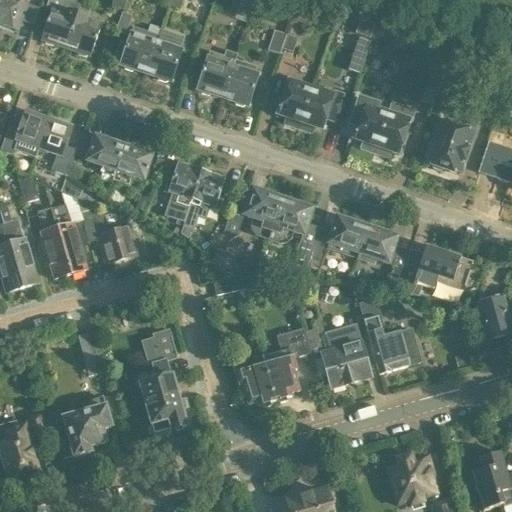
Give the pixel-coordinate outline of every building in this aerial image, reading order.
[(0,0),(0,28),(3,29),(3,32),(10,34),(12,32),(16,34),(18,26),(23,13),(26,6),(12,2),(13,0),(0,0)] [(65,50),(76,16),(81,0),(48,0),(45,8),(51,10),(40,42),(42,43),(44,46),(51,48),(54,47),(65,50)] [(114,0),(112,8),(123,11),(126,0),(114,0)] [(182,2),(175,0),(169,0),(167,7),(179,11),(182,2)] [(251,12),(255,0),(240,0),(238,8),(251,12)] [(23,13),(18,26),(27,30),(32,16),(23,13)] [(115,33),(125,36),(131,17),(122,14),(115,33)] [(76,16),(65,50),(76,54),(77,57),(84,59),(87,58),(90,59),(101,26),(86,21),(87,19),(76,16)] [(120,41),(113,60),(120,63),(119,67),(122,68),(123,71),(130,73),(133,72),(145,76),(156,44),(160,30),(150,27),(145,40),(130,35),(127,43),(120,41)] [(156,44),(145,76),(156,79),(158,82),(165,85),(168,83),(170,84),(181,51),(179,50),(183,38),(160,30),(156,44)] [(273,32),(267,52),(279,56),(281,50),(285,36),(273,32)] [(285,36),(281,50),(292,54),(296,40),(285,36)] [(347,72),(358,76),(369,44),(358,40),(347,72)] [(221,100),(232,68),(236,56),(225,52),(223,58),(209,54),(207,60),(196,92),(199,93),(200,96),(207,98),(210,96),(221,100)] [(232,68),(221,100),(233,104),(234,107),(241,109),(244,108),(247,109),(257,77),(232,68)] [(289,79),(276,117),(284,119),(281,127),(297,132),(310,91),(299,88),(301,83),(289,79)] [(428,83),(421,102),(432,106),(439,87),(428,83)] [(310,91),(297,132),(311,137),(314,130),(322,132),(325,123),(334,126),(343,98),(323,91),(322,95),(310,91)] [(358,100),(349,128),(356,130),(353,141),(360,144),(358,151),(373,156),(386,116),(376,112),(377,107),(358,100)] [(480,118),(492,122),(497,105),(485,101),(480,118)] [(386,116),(373,156),(388,162),(391,154),(398,157),(411,119),(413,113),(390,105),(386,116)] [(7,130),(0,152),(0,156),(12,159),(14,152),(35,159),(38,152),(48,123),(24,114),(17,133),(7,130)] [(48,123),(38,152),(59,159),(54,174),(67,179),(75,153),(65,150),(71,131),(48,123)] [(428,167),(431,168),(432,171),(439,173),(442,171),(458,177),(475,127),(464,124),(462,130),(443,123),(428,167)] [(509,153),(511,135),(490,133),(488,150),(509,153)] [(85,164),(114,173),(123,146),(110,142),(109,144),(93,138),(85,164)] [(123,146),(114,173),(111,182),(127,188),(130,179),(142,183),(151,158),(135,152),(136,150),(123,146)] [(184,222),(200,174),(189,171),(189,168),(182,166),(180,168),(177,167),(172,183),(167,181),(163,193),(171,196),(165,216),(184,222)] [(16,174),(24,203),(37,199),(32,182),(16,174)] [(185,222),(183,228),(192,231),(196,219),(204,221),(209,208),(218,211),(222,200),(217,198),(223,182),(220,181),(219,178),(213,176),(211,178),(200,174),(184,222),(185,222)] [(67,182),(62,192),(76,198),(80,188),(67,182)] [(102,187),(96,198),(103,203),(105,203),(110,191),(102,187)] [(93,195),(80,188),(76,198),(83,224),(89,244),(99,241),(106,266),(136,257),(127,227),(101,235),(93,209),(93,195)] [(268,241),(282,198),(270,194),(269,197),(251,191),(248,200),(235,196),(228,217),(221,240),(214,259),(222,261),(228,242),(235,238),(242,217),(253,221),(251,228),(252,233),(255,237),(268,241)] [(65,207),(51,211),(70,276),(86,271),(73,226),(83,224),(76,198),(62,192),(61,194),(65,207)] [(291,234),(302,237),(306,224),(311,211),(293,205),(294,202),(282,198),(268,241),(280,245),(285,244),(289,241),(291,234)] [(138,199),(133,212),(143,216),(148,203),(138,199)] [(0,208),(0,215),(3,226),(21,290),(38,285),(25,241),(22,241),(17,222),(11,223),(7,206),(0,208)] [(70,276),(51,211),(37,215),(42,235),(40,236),(53,281),(70,276)] [(307,261),(306,264),(319,269),(327,246),(347,253),(346,257),(356,260),(367,226),(355,223),(354,225),(336,219),(331,232),(319,228),(312,247),(307,261)] [(21,290),(3,226),(0,226),(0,278),(5,295),(21,290)] [(367,226),(356,260),(365,263),(367,259),(387,266),(393,248),(396,239),(378,233),(379,230),(367,226)] [(300,243),(292,268),(304,272),(306,265),(306,264),(307,261),(312,247),(300,243)] [(397,290),(396,293),(408,297),(416,300),(420,287),(433,291),(433,289),(434,288),(436,280),(464,289),(472,264),(425,249),(422,255),(416,275),(404,271),(398,288),(397,290)] [(394,268),(387,287),(397,290),(398,288),(404,271),(394,268)] [(211,285),(214,296),(238,290),(236,279),(211,285)] [(240,285),(244,302),(255,299),(251,282),(240,285)] [(368,336),(379,377),(390,374),(390,373),(408,368),(408,367),(419,364),(408,324),(384,331),(375,298),(359,303),(368,336)] [(477,307),(487,343),(490,343),(493,345),(499,343),(500,340),(511,337),(501,301),(477,307)] [(313,331),(304,334),(310,355),(311,360),(322,357),(331,390),(345,386),(345,387),(350,385),(340,351),(329,354),(324,337),(320,321),(311,323),(313,331)] [(139,387),(150,428),(151,427),(154,436),(170,431),(170,432),(185,427),(181,411),(185,410),(180,394),(176,395),(171,378),(170,378),(165,362),(176,359),(168,331),(151,336),(159,363),(151,365),(155,382),(139,387)] [(76,336),(88,376),(102,372),(91,332),(76,336)] [(280,354),(262,359),(274,403),(277,402),(280,405),(287,403),(288,399),(291,399),(290,396),(299,393),(293,372),(296,371),(293,359),(310,355),(304,334),(298,336),(297,332),(284,336),(285,336),(276,339),(280,354)] [(338,333),(324,337),(329,354),(340,351),(350,385),(356,384),(356,383),(369,379),(359,345),(349,348),(348,344),(342,345),(338,333)] [(470,353),(455,357),(458,368),(473,364),(470,353)] [(274,403),(261,359),(237,366),(236,362),(232,363),(233,367),(232,367),(235,376),(235,377),(238,388),(242,387),(248,407),(256,405),(257,408),(260,407),(263,409),(270,407),(272,404),(274,403)] [(68,442),(60,445),(64,460),(73,458),(73,459),(90,454),(89,449),(105,445),(101,432),(110,429),(102,399),(88,403),(91,412),(62,420),(68,442)] [(28,419),(34,439),(45,435),(40,416),(28,419)] [(0,459),(3,472),(7,471),(8,478),(36,470),(27,439),(21,440),(16,423),(11,424),(9,423),(6,422),(2,423),(0,423),(0,459)] [(482,472),(472,475),(482,511),(487,511),(502,508),(503,511),(511,511),(511,475),(506,478),(499,454),(479,460),(482,472)] [(386,471),(397,508),(409,504),(410,509),(423,505),(422,500),(431,498),(434,511),(455,511),(453,499),(441,502),(428,459),(412,463),(410,456),(395,461),(397,468),(386,471)] [(288,504),(268,510),(268,511),(329,511),(330,511),(337,510),(332,492),(324,494),(324,493),(310,497),(299,500),(287,504),(288,504)]
